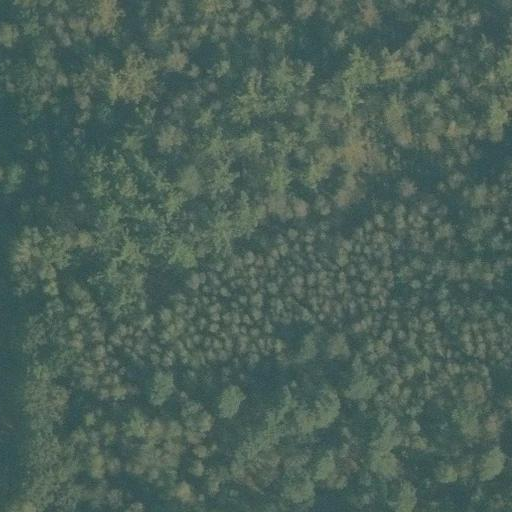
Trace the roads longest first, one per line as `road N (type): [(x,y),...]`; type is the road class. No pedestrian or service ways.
road 1 (track): [(22,0),(33,43),(56,511)]
road 2 (track): [(511,487),(329,511)]
